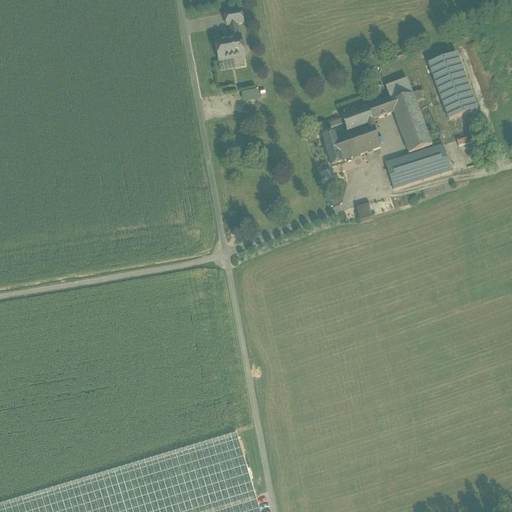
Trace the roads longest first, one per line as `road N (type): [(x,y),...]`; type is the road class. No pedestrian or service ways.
road 1 (track): [(277,511),(225,255)]
road 2 (track): [(225,255),(180,0)]
road 3 (track): [(508,169),(460,54),(439,53),(387,80)]
road 4 (track): [(511,168),(381,198)]
